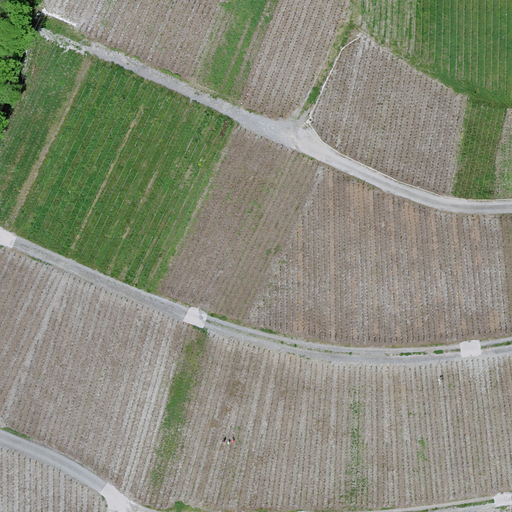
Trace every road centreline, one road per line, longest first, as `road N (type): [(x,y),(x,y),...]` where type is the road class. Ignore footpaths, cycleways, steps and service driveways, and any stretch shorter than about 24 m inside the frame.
road 1 (track): [(0,230),(209,322),(314,349),(430,353),(511,340)]
road 2 (track): [(55,19),(313,151),(426,198),(511,206)]
road 3 (track): [(132,511),(105,486),(0,429)]
